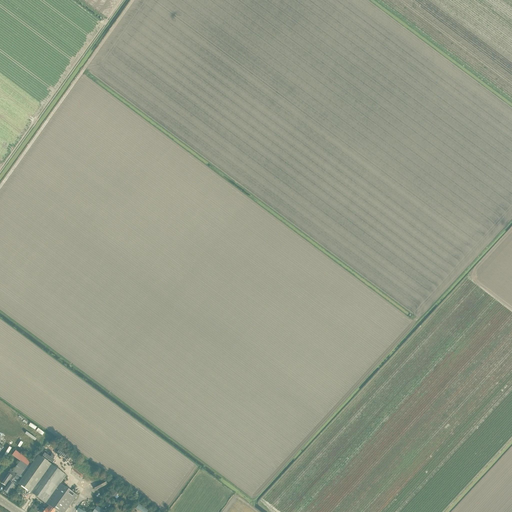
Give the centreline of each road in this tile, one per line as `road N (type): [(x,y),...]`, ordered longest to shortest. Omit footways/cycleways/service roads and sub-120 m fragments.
road 1 (track): [(133,0),(0,187)]
road 2 (unknown): [(0,170),(121,0)]
